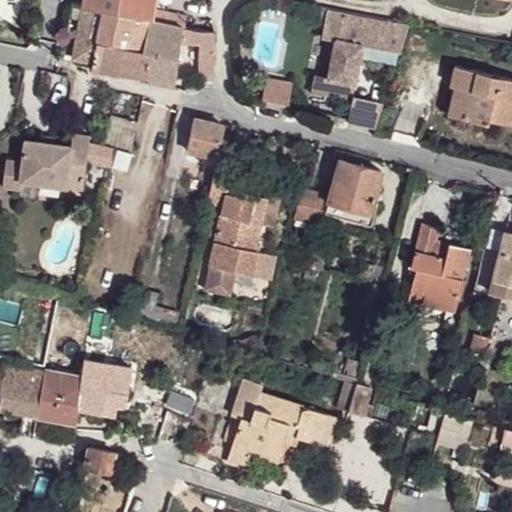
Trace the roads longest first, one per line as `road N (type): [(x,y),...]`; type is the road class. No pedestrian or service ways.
road 1 (residential): [(223,0),(233,113),(511,180)]
road 2 (unknown): [(47,59),(233,113)]
road 3 (residential): [(163,466),(299,511)]
